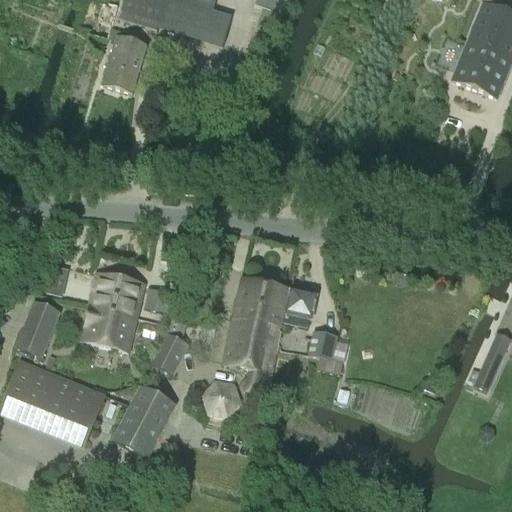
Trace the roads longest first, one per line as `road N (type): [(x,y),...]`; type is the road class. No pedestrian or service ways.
road 1 (tertiary): [(0,203),(511,243)]
road 2 (track): [(82,511),(157,335),(179,319),(205,213)]
